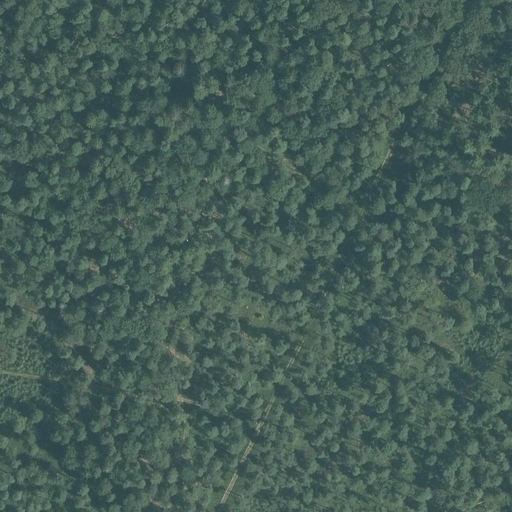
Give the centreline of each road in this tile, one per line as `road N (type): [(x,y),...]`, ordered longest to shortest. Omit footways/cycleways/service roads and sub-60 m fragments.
road 1 (track): [(259,428),(466,0)]
road 2 (track): [(259,428),(0,375)]
